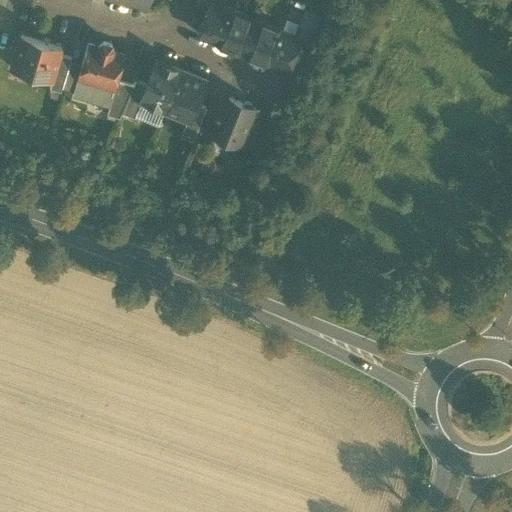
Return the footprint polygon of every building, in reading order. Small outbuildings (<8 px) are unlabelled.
[(196,0),(195,4),(206,8),(209,0),(211,1),(211,0),(196,0)] [(241,50),(254,18),(211,1),(209,0),(206,8),(197,32),(241,50)] [(297,39),(308,44),(321,12),(308,7),(297,35),(296,39),(297,39)] [(297,35),(254,18),(241,50),(286,67),(297,39),(296,39),(297,35)] [(11,68),(51,80),(59,53),(61,47),(21,35),(11,68)] [(81,64),(77,77),(114,88),(117,79),(124,53),(112,50),(112,48),(111,43),(103,41),(99,44),(99,46),(87,42),(81,64)] [(49,88),(61,91),(71,56),(59,53),(51,80),(49,88)] [(164,110),(180,68),(156,59),(146,83),(139,100),(140,100),(164,110)] [(77,77),(81,64),(70,60),(62,87),(73,91),(77,77)] [(204,78),(180,68),(164,110),(187,119),(188,119),(195,101),(204,78)] [(109,104),(114,88),(77,77),(73,91),(72,93),(109,104)] [(122,112),(134,117),(140,100),(139,100),(146,83),(135,78),(133,84),(122,112)] [(107,113),(120,117),(122,112),(133,84),(117,79),(114,88),(109,104),(107,113)] [(236,141),(240,143),(241,142),(253,112),(255,107),(251,106),(250,103),(245,101),(242,102),(223,94),(219,107),(209,130),(209,131),(227,138),(228,141),(233,143),(236,141)] [(198,125),(206,106),(195,101),(188,119),(187,119),(180,134),(193,139),(198,125)] [(207,102),(206,106),(198,125),(209,130),(219,107),(207,102)] [(241,142),(252,147),(264,116),(253,112),(241,142)]
